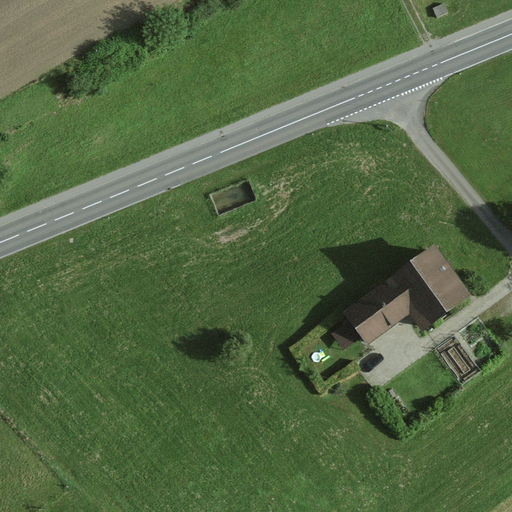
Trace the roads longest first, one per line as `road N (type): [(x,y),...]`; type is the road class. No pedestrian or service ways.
road 1 (secondary): [(390,84),(0,241)]
road 2 (residential): [(390,84),(421,140),(511,241)]
road 3 (secondary): [(511,33),(390,84)]
